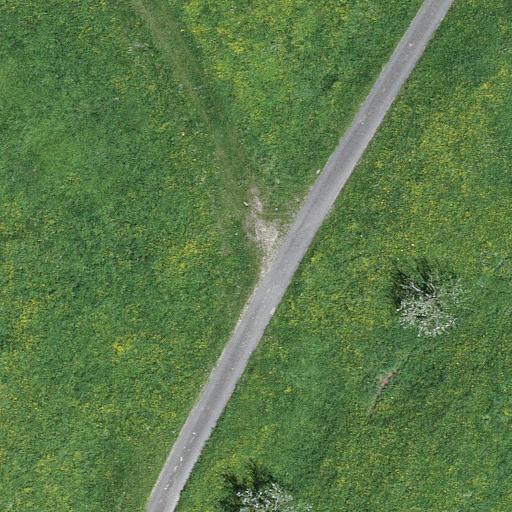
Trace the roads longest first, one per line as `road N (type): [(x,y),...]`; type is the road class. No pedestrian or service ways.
road 1 (track): [(455,0),(155,511)]
road 2 (track): [(262,327),(218,148),(145,0)]
